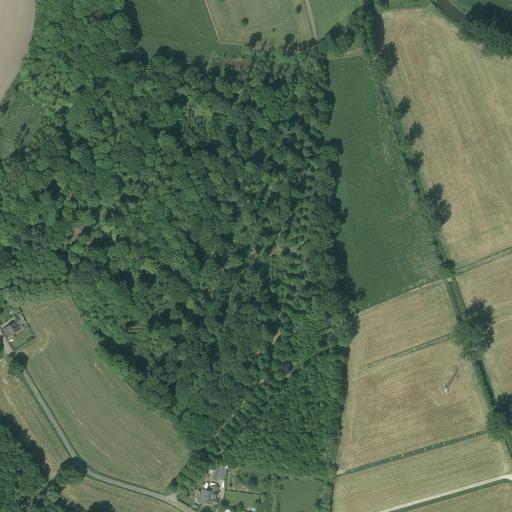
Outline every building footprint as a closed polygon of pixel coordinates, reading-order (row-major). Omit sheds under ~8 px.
[(14,317),(17,323),(20,321),(23,319),(20,313),(14,317)] [(5,330),(8,337),(20,330),(16,323),(5,330)] [(212,479),(217,480),(217,479),(221,467),(217,466),(216,466),(215,470),(213,476),(212,479)] [(223,481),(227,469),(221,467),(217,479),(223,481)] [(202,490),(202,492),(200,500),(200,502),(213,505),(215,499),(216,493),(212,492),(202,490)]
